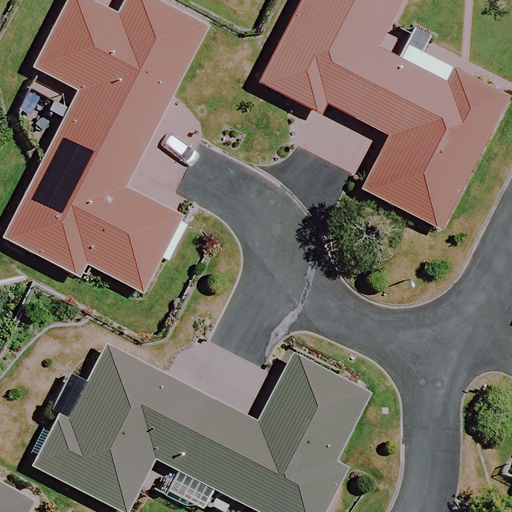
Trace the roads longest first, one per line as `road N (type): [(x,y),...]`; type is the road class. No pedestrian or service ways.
road 1 (residential): [(197,176),(302,284),(436,351)]
road 2 (residential): [(436,351),(418,511)]
road 3 (residential): [(511,218),(436,351)]
